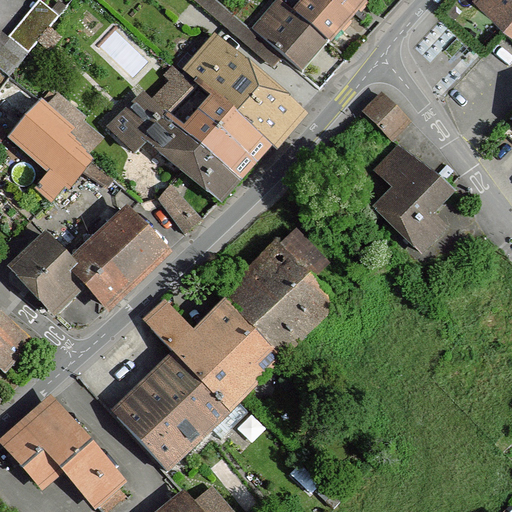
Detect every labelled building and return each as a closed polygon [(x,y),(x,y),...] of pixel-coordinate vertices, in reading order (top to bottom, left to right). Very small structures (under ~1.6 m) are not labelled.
[(284,60),(212,0),(197,0),(194,4),(275,71),(284,60)] [(375,0),(315,0),(300,18),(331,46),(333,47),(375,0)] [(511,0),(490,0),(511,19),(511,0)] [(53,12),(42,3),(11,41),(29,56),(40,44),(51,30),(61,18),(53,12)] [(69,9),(61,3),(53,12),(61,18),(69,9)] [(306,76),(331,46),(300,18),(283,4),(257,35),(306,76)] [(51,30),(40,44),(51,53),(63,39),(51,30)] [(11,41),(0,31),(0,67),(12,78),(29,56),(11,41)] [(274,145),(304,111),(215,35),(186,69),(213,93),(271,141),(274,145)] [(166,112),(193,87),(173,66),(165,75),(171,81),(152,99),(166,112)] [(50,93),(10,137),(51,174),(37,190),(52,202),(67,188),(91,161),(86,154),(102,137),(82,121),(86,117),(59,94),(56,98),(50,93)] [(220,202),(240,180),(184,129),(166,112),(152,99),(144,93),(110,127),(135,152),(149,138),(220,202)] [(184,129),(240,180),(271,141),(213,93),(184,129)] [(413,124),(386,97),(369,115),(396,143),(413,124)] [(425,256),(449,229),(437,217),(457,197),(403,149),(381,172),(399,191),(379,211),(425,256)] [(201,219),(172,186),(161,199),(186,234),(201,219)] [(168,251),(126,209),(70,260),(76,266),(70,271),(83,285),(106,309),(168,251)] [(173,352),(111,411),(165,472),(281,359),(336,305),(309,280),(327,262),(296,231),(278,247),(274,244),(223,295),(227,298),(192,334),(164,300),(143,319),(173,352)] [(76,266),(70,260),(44,233),(8,267),(53,314),(83,285),(70,271),(76,266)] [(0,368),(5,373),(27,348),(0,323),(0,368)] [(125,483),(50,399),(3,444),(43,490),(64,472),(96,508),(98,506),(119,488),(125,483)] [(317,483),(306,473),(295,485),(306,495),(317,483)] [(109,511),(126,497),(119,488),(98,506),(103,511),(109,511)] [(233,511),(212,488),(195,504),(202,511),(233,511)] [(202,511),(195,504),(185,491),(159,511),(202,511)]
